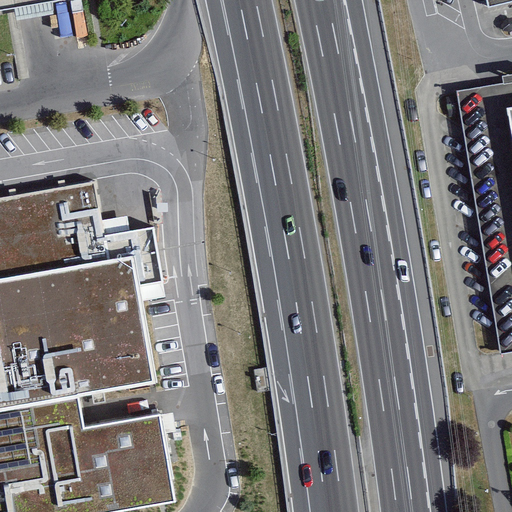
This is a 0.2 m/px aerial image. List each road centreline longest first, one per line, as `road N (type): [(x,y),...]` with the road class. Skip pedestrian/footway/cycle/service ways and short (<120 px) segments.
road 1 (motorway): [(252,18),(334,511)]
road 2 (motorway): [(405,511),(325,26)]
